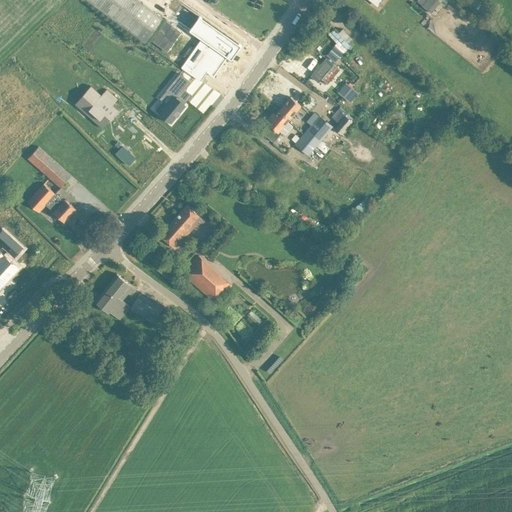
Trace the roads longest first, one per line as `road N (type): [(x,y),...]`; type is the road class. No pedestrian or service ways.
road 1 (unclassified): [(336,511),(222,338),(106,249)]
road 2 (tertiary): [(307,0),(235,101),(106,249)]
road 3 (tertiary): [(106,249),(0,359)]
